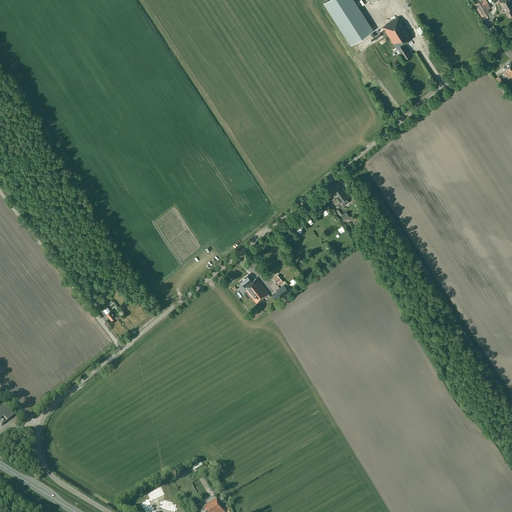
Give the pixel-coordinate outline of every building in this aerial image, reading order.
[(372,31),(352,0),(326,0),(324,2),(351,44),(372,31)] [(480,0),(474,4),(481,17),(490,12),(482,0),(480,0)] [(502,8),(508,17),(511,14),(511,9),(511,8),(511,7),(511,1),(511,0),(500,0),(498,1),(499,2),(502,8)] [(412,38),(399,17),(383,27),(384,29),(380,32),(382,35),(386,32),(397,49),(404,59),(411,54),(405,44),(409,41),(408,40),(412,38)] [(511,61),(511,60),(502,67),(505,70),(503,72),(511,82),(511,81),(511,61)] [(340,185),(332,191),(334,193),(333,194),(342,206),(349,202),(346,198),(349,196),(340,185)] [(341,215),(345,221),(350,217),(346,211),(341,215)] [(247,274),(239,281),(256,303),(268,293),(256,277),(252,280),(247,274)] [(277,281),(279,284),(282,282),(276,275),(272,279),(275,282),(277,281)] [(276,290),(277,292),(272,295),(275,300),(288,291),(284,285),(276,290)] [(110,310),(107,307),(103,310),(106,313),(111,320),(115,316),(110,310)] [(16,414),(7,403),(0,409),(0,416),(5,413),(8,417),(2,422),(2,421),(1,421),(3,424),(16,414)] [(180,478),(189,473),(187,469),(178,474),(180,478)] [(224,511),(216,499),(204,506),(205,507),(199,511),(224,511)]
